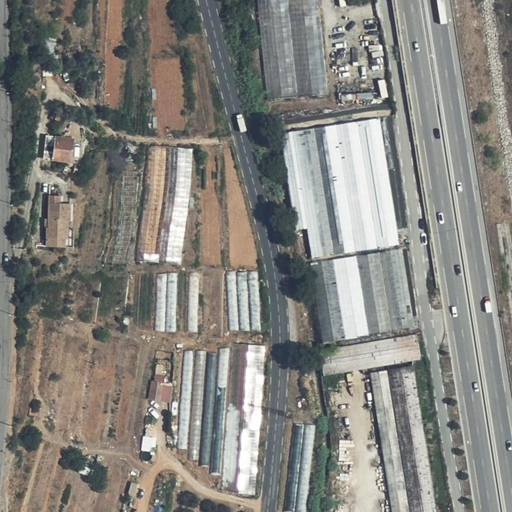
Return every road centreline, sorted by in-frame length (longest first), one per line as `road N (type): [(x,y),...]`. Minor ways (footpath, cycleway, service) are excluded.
road 1 (secondary): [(208,0),(277,292),(280,380),(268,511)]
road 2 (trunk): [(410,0),(490,511)]
road 3 (unclassified): [(383,0),(461,511)]
road 4 (trunk): [(511,494),(434,0)]
road 5 (tertiary): [(1,0),(0,392)]
